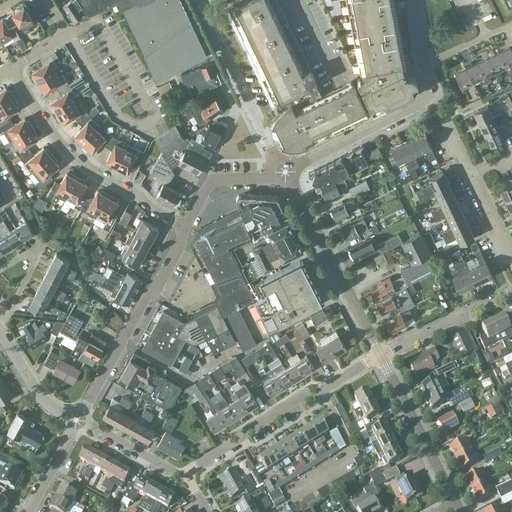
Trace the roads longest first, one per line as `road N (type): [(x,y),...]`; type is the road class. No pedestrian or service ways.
road 1 (unclassified): [(184,228),(72,157),(10,68)]
road 2 (residential): [(188,474),(379,355)]
road 3 (residential): [(78,419),(184,228)]
road 4 (tertiary): [(379,355),(284,173)]
road 5 (tertiary): [(284,173),(426,98),(424,63)]
road 6 (tertiary): [(196,0),(284,173)]
road 7 (tertiary): [(455,503),(379,355)]
road 8 (residential): [(379,355),(511,291)]
road 9 (residential): [(0,330),(39,256),(32,249),(0,269)]
road 10 (residential): [(184,228),(207,184),(284,173)]
road 11 (residential): [(188,474),(78,419)]
road 12 (residential): [(78,419),(44,399),(0,330)]
